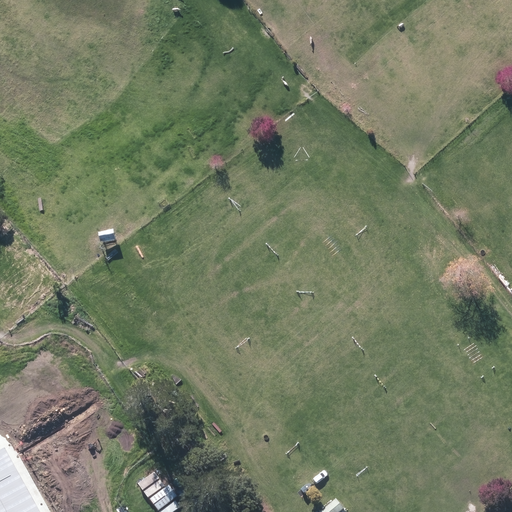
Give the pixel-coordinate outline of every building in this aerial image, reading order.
[(103,234),(105,244),(120,241),(118,231),(103,234)] [(143,490),(161,478),(156,471),(138,482),(143,490)] [(161,478),(143,490),(148,497),(166,485),(161,478)] [(154,499),(162,511),(181,497),(173,485),(154,499)] [(323,511),(342,511),(346,509),(338,499),(323,511)]
